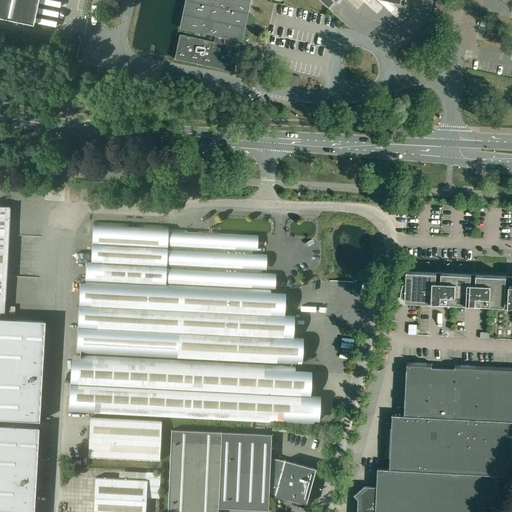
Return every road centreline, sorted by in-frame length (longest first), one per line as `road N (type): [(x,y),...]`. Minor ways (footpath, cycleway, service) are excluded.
road 1 (unclassified): [(67,205),(49,511)]
road 2 (primary): [(0,121),(268,146)]
road 3 (primary): [(268,133),(0,112)]
road 4 (primary): [(268,146),(511,166)]
road 5 (primary): [(511,146),(268,133)]
road 6 (unclassified): [(67,205),(266,204)]
road 7 (unclassified): [(368,340),(321,511)]
road 8 (unclassified): [(511,346),(368,340)]
road 9 (unclassified): [(266,204),(364,210),(382,221),(391,241)]
road 10 (unclassified): [(391,241),(511,245)]
